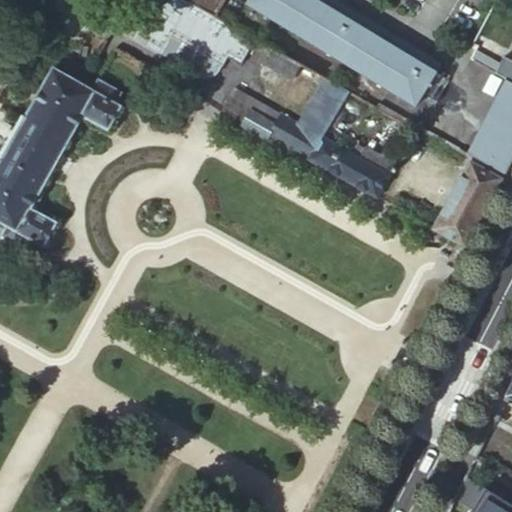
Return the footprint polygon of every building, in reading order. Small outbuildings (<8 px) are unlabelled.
[(182,0),(134,0),(257,69),(260,65),(288,80),(297,65),(213,17),(188,3),(182,0)] [(189,0),(188,3),(213,17),(223,0),(189,0)] [(247,0),(245,5),(413,107),(420,96),(434,73),(439,65),(332,0),(247,0)] [(457,0),(428,0),(419,23),(443,33),(457,0)] [(511,0),(497,0),(495,5),(511,12),(511,9),(511,0)] [(154,46),(143,66),(194,95),(205,75),(154,46)] [(496,74),(501,66),(475,52),(470,60),(496,74)] [(506,80),(511,82),(511,63),(505,59),(501,66),(496,74),(506,80)] [(81,85),(88,72),(68,61),(61,74),(81,85)] [(81,85),(61,74),(53,70),(27,115),(25,114),(1,156),(4,157),(0,163),(0,221),(3,223),(0,228),(0,236),(16,246),(23,235),(43,246),(55,224),(31,210),(83,118),(108,131),(120,107),(115,104),(121,93),(97,80),(91,91),(81,85)] [(294,123),(282,145),(307,159),(320,136),(327,124),(331,126),(341,109),(337,107),(346,93),(340,89),(321,78),(294,123)] [(511,82),(506,80),(495,100),(508,107),(511,108),(511,82)] [(230,87),(218,109),(282,145),(294,123),(230,87)] [(511,108),(508,107),(495,100),(486,116),(511,129),(511,108)] [(414,130),(416,126),(378,105),(376,109),(414,130)] [(511,156),(511,129),(486,116),(466,155),(502,175),(511,156)] [(320,136),(307,159),(373,197),(397,155),(383,148),(379,153),(365,145),(357,157),(320,136)] [(430,229),(464,248),(500,179),(467,160),(430,229)] [(511,511),(511,506),(484,489),(469,511),(511,511)]
